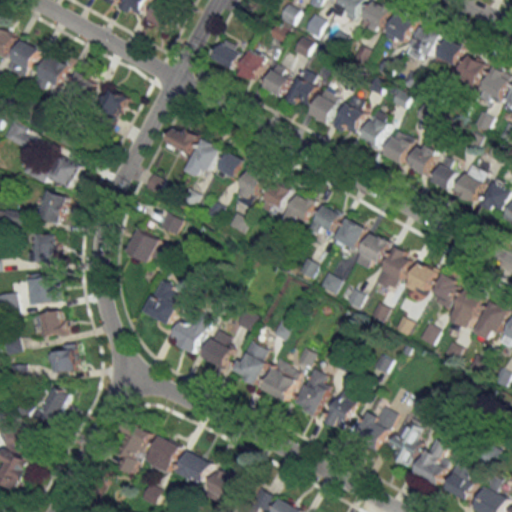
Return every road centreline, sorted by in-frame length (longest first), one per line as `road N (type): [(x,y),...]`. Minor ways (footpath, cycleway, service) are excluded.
road 1 (residential): [(511,265),(32,0)]
road 2 (residential): [(131,364),(105,314),(100,237),(115,186),(215,0)]
road 3 (residential): [(395,511),(131,364)]
road 4 (residential): [(53,511),(131,364)]
